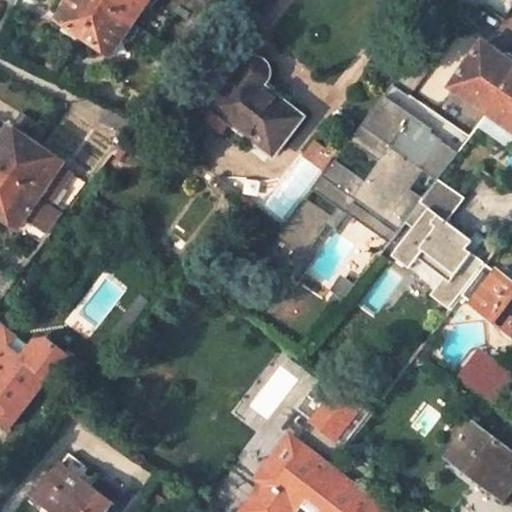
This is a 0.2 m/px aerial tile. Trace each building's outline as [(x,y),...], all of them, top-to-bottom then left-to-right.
[(71,0),(57,21),(85,38),(107,6),(98,0),(71,0)] [(111,0),(107,6),(128,19),(132,12),(134,13),(137,14),(142,13),(149,0),(111,0)] [(85,38),(111,56),(125,35),(126,34),(125,30),(122,28),(128,19),(107,6),(85,38)] [(482,44),(451,88),(488,113),(511,79),(511,57),(509,55),(505,55),(501,57),(482,44)] [(273,151),(301,114),(259,84),(264,78),(266,75),(267,72),(267,68),(264,61),(260,59),(253,57),(250,58),(243,64),(212,107),(273,151)] [(511,79),(488,113),(511,130),(511,79)] [(404,223),(422,200),(408,191),(422,172),(436,183),(439,179),(457,156),(428,136),(430,131),(382,97),(350,138),(382,159),(365,183),(333,160),(310,190),(341,211),(344,214),(387,244),(404,223)] [(45,133),(21,114),(0,141),(0,166),(16,178),(38,146),(45,133)] [(52,179),(63,164),(38,146),(16,178),(64,213),(86,185),(72,176),(62,186),(52,179)] [(0,200),(16,178),(0,166),(0,200)] [(0,200),(0,216),(17,229),(23,220),(46,237),(64,213),(16,178),(0,200)] [(447,312),(483,266),(466,252),(472,244),(446,224),(465,200),(439,179),(436,183),(422,200),(404,223),(412,229),(390,256),(408,270),(416,259),(443,279),(429,297),(447,312)] [(310,190),(257,259),(286,279),(323,228),(327,231),(341,211),(310,190)] [(294,285),(344,214),(341,211),(327,231),(323,228),(286,279),(294,285)] [(511,333),(511,289),(509,287),(511,280),(511,269),(507,266),(502,265),(481,295),(473,305),(511,333)] [(470,286),(462,297),(473,305),(481,295),(470,286)] [(0,420),(9,427),(46,379),(52,382),(70,358),(47,340),(35,341),(30,348),(21,359),(5,347),(14,336),(0,324),(0,401),(1,402),(0,403),(0,420)] [(30,348),(14,336),(5,347),(21,359),(30,348)] [(511,381),(477,356),(459,381),(494,405),(511,381)] [(375,411),(324,373),(323,374),(293,413),(311,426),(317,418),(342,437),(337,444),(345,450),(375,411)] [(503,499),(511,487),(511,452),(474,424),(448,457),(503,499)] [(266,482),(242,511),(297,511),(302,506),(328,472),(290,441),(273,462),(286,472),(274,487),(266,482)] [(273,462),(261,478),(266,482),(274,487),(286,472),(273,462)] [(104,511),(113,501),(61,463),(35,498),(53,511),(104,511)] [(376,511),(377,511),(362,500),(365,496),(342,479),(339,482),(328,473),(302,506),(310,511),(376,511)]
